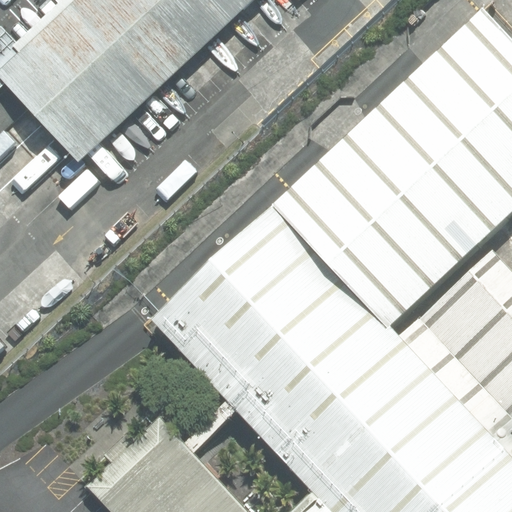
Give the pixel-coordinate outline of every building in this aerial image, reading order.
[(66,0),(0,62),(0,88),(32,127),(76,170),(258,0),(66,0)] [(511,56),(480,18),(270,216),(324,279),(388,336),(481,249),(511,218),(511,56)] [(324,279),(270,216),(148,329),(308,501),(317,511),(511,511),(511,470),(388,336),(324,279)] [(511,282),(481,249),(388,336),(511,468),(511,282)] [(234,511),(157,424),(84,493),(103,511),(234,511)] [(317,511),(308,501),(296,511),(317,511)]
